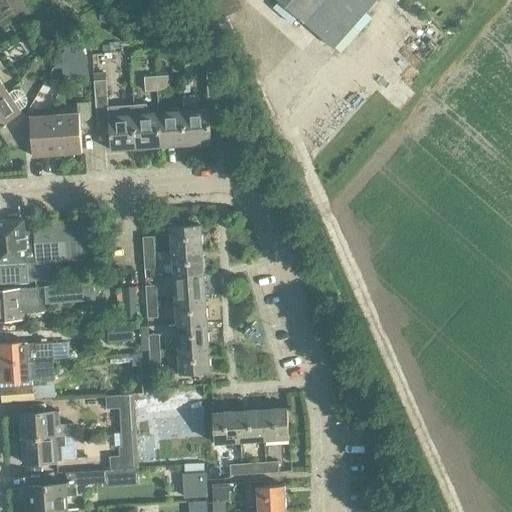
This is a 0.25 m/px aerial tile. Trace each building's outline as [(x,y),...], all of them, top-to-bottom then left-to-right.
[(212,0),(222,18),(228,15),(240,9),(235,0),(212,0)] [(279,0),(332,48),(374,0),(279,0)] [(0,97),(8,91),(0,79),(0,68),(3,66),(0,61),(0,97)] [(222,95),(221,77),(221,72),(208,72),(210,96),(222,95)] [(159,90),(170,89),(169,75),(158,76),(159,90)] [(159,90),(158,76),(145,76),(146,91),(159,90)] [(112,127),(112,129),(113,149),(139,147),(136,105),(109,107),(107,79),(96,80),(99,128),(112,127)] [(8,91),(0,97),(0,131),(10,147),(25,117),(21,110),(26,107),(28,102),(27,98),(23,91),(19,89),(14,89),(9,93),(8,91)] [(184,110),(161,112),(163,146),(188,144),(185,95),(183,95),(184,110)] [(196,95),(185,95),(188,144),(213,142),(211,108),(197,109),(196,95)] [(78,112),(56,114),(59,154),(83,152),(81,129),(93,128),(91,101),(78,102),(78,112)] [(148,105),(136,105),(139,147),(163,146),(161,112),(149,112),(148,105)] [(56,114),(25,117),(10,147),(33,145),(34,156),(59,154),(56,114)] [(0,283),(29,281),(37,280),(38,284),(56,283),(54,262),(91,260),(92,272),(101,271),(101,259),(98,219),(34,222),(35,228),(26,229),(25,218),(0,219),(0,283)] [(171,225),(173,250),(204,248),(202,228),(202,223),(201,223),(171,225)] [(154,236),(144,236),(145,252),(155,252),(154,236)] [(204,248),(173,250),(174,275),(205,273),(204,248)] [(155,252),(145,252),(146,269),(156,268),(155,252)] [(205,273),(174,275),(176,299),(207,297),(205,273)] [(0,289),(0,319),(25,318),(25,312),(46,311),(46,308),(47,308),(47,303),(96,298),(94,282),(56,285),(56,283),(38,284),(38,286),(0,289)] [(157,284),(146,285),(147,301),(158,300),(157,284)] [(123,287),(125,316),(138,315),(136,287),(123,287)] [(207,297),(176,299),(178,324),(209,321),(207,297)] [(158,300),(147,301),(148,317),(159,317),(158,300)] [(106,342),(134,340),(133,320),(104,322),(106,342)] [(209,321),(178,324),(179,348),(210,346),(209,321)] [(149,334),(150,350),(161,349),(160,333),(149,334)] [(28,341),(0,343),(0,350),(1,362),(54,359),(54,346),(41,347),(41,344),(28,345),(28,341)] [(210,346),(179,348),(181,373),(212,371),(210,346)] [(162,365),(161,349),(150,350),(151,366),(162,365)] [(111,355),(111,364),(134,363),(134,354),(111,355)] [(54,359),(1,362),(2,382),(31,380),(31,375),(44,374),(43,371),(55,370),(54,359)] [(3,400),(35,398),(34,385),(2,387),(3,400)] [(130,407),(130,394),(106,396),(107,408),(130,407)] [(287,407),(262,409),(264,439),(289,438),(287,407)] [(22,412),(23,437),(65,435),(65,424),(61,424),(60,409),(22,412)] [(262,409),(238,411),(240,441),(264,439),(262,409)] [(213,412),(215,443),(216,449),(227,448),(226,442),(240,441),(238,411),(213,412)] [(121,416),(122,431),(132,430),(131,415),(121,416)] [(132,430),(122,431),(123,445),(132,444),(132,445),(135,445),(134,431),(132,431),(132,430)] [(65,435),(23,437),(24,462),(63,460),(61,444),(65,444),(65,435)] [(111,468),(134,466),(133,454),(110,456),(111,468)] [(263,473),(267,472),(279,472),(278,461),(262,462),(263,473)] [(262,462),(246,463),(247,474),(263,473),(262,462)] [(184,464),(185,472),(205,471),(205,463),(184,464)] [(231,475),(247,474),(246,463),(230,464),(231,475)] [(108,483),(108,481),(141,479),(140,468),(107,470),(67,472),(68,483),(27,486),(28,498),(25,501),(25,509),(29,511),(68,509),(68,496),(79,495),(78,485),(108,483)] [(206,473),(184,474),(185,497),(207,496),(206,473)] [(256,485),(258,510),(287,508),(285,483),(256,485)] [(206,511),(206,500),(189,501),(190,511),(206,511)] [(226,501),(213,501),(214,511),(225,511),(226,511),(226,501)]
